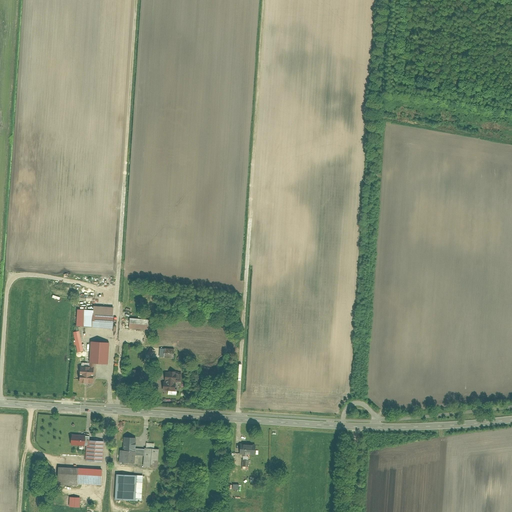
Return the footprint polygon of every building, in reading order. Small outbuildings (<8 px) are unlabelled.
[(83,306),(82,326),(113,328),(114,307),(93,305),(93,307),(83,306)] [(129,317),(128,328),(148,330),(149,319),(129,317)] [(83,350),(79,330),(73,331),(77,351),(83,350)] [(81,362),(79,383),(92,384),(94,363),(107,364),(108,342),(90,341),(89,363),(81,362)] [(146,347),(145,356),(173,358),(174,349),(146,347)] [(132,370),(132,378),(141,378),(141,371),(132,370)] [(168,390),(168,395),(176,395),(177,389),(174,389),(175,381),(181,381),(181,371),(167,370),(167,373),(165,373),(165,381),(163,381),(162,390),(168,390)] [(103,441),(89,440),(89,435),(71,434),(70,445),(86,446),(85,461),(102,462),(103,441)] [(120,450),(119,462),(134,463),(135,455),(144,456),(143,466),(157,467),(158,449),(153,448),(154,443),(146,442),(146,447),(144,447),(144,449),(135,448),(136,437),(123,436),(122,450),(120,450)] [(240,443),(239,454),(242,454),(241,469),(248,469),(248,455),(254,455),(255,444),(240,443)] [(101,469),(57,466),(56,484),(77,486),(77,483),(100,485),(101,469)] [(143,475),(115,474),(114,499),(141,501),(143,475)] [(80,508),(80,497),(69,496),(69,507),(80,508)]
